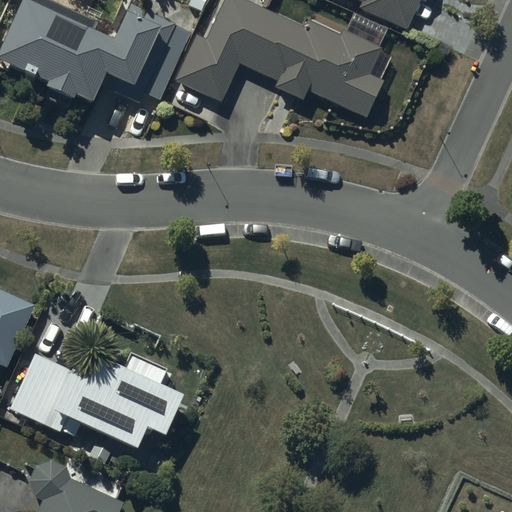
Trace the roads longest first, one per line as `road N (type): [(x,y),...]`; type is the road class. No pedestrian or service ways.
road 1 (residential): [(0,182),(71,197),(339,205),(423,234)]
road 2 (residential): [(511,40),(423,234)]
